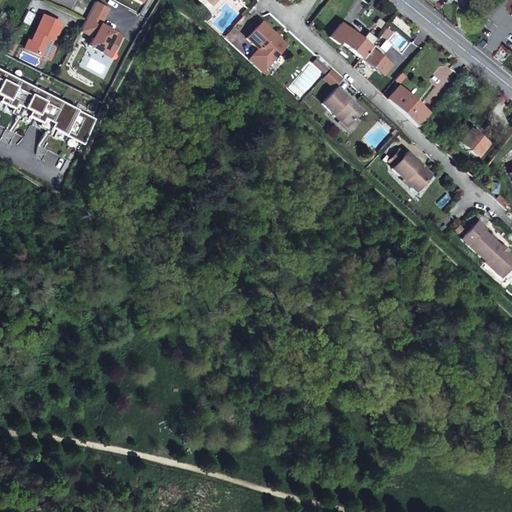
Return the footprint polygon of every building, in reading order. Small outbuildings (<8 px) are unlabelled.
[(121,37),(105,28),(104,30),(99,27),(100,25),(108,10),(95,3),(80,31),(93,38),(88,46),(103,54),(108,45),(115,49),(121,37)] [(28,41),(24,49),(43,58),(47,50),(52,52),(57,41),(53,39),(60,23),(43,16),(31,42),(28,41)] [(286,45),(261,22),(246,38),(258,50),(250,57),(252,59),(249,62),(261,73),(286,45)] [(369,49),(340,25),(329,38),(338,45),(340,43),(360,59),(369,49)] [(225,36),(228,39),(236,31),(233,28),(225,36)] [(108,45),(103,54),(110,58),(115,49),(108,45)] [(390,65),(369,49),(360,59),(382,76),(390,65)] [(43,58),(48,60),(52,52),(47,50),(43,58)] [(321,62),(316,58),(312,63),(316,67),(321,62)] [(323,74),(328,69),(321,62),(316,67),(323,74)] [(332,68),(324,77),(334,86),(342,77),(332,68)] [(0,71),(0,103),(5,106),(18,81),(0,71)] [(18,81),(5,106),(10,108),(25,116),(38,123),(45,126),(43,131),(51,135),(53,130),(81,145),(94,120),(18,81)] [(386,99),(417,127),(429,113),(399,86),(386,99)] [(360,111),(336,88),(321,104),(339,121),(346,127),(353,119),(360,111)] [(25,116),(10,108),(8,113),(13,115),(12,118),(17,121),(19,118),(23,120),(25,116)] [(358,123),(353,119),(346,127),(339,121),(338,123),(349,133),(358,123)] [(468,129),(458,142),(476,156),(486,144),(468,129)] [(388,161),(393,166),(403,155),(398,150),(388,161)] [(453,150),(448,155),(457,164),(462,158),(453,150)] [(403,180),(402,181),(408,187),(411,184),(418,190),(431,175),(406,152),(403,155),(393,166),(391,169),(403,180)] [(485,228),(477,221),(463,237),(470,243),(468,245),(502,276),(511,265),(511,257),(506,252),(501,247),(483,230),(485,228)] [(470,243),(463,237),(461,239),(468,245),(470,243)]
